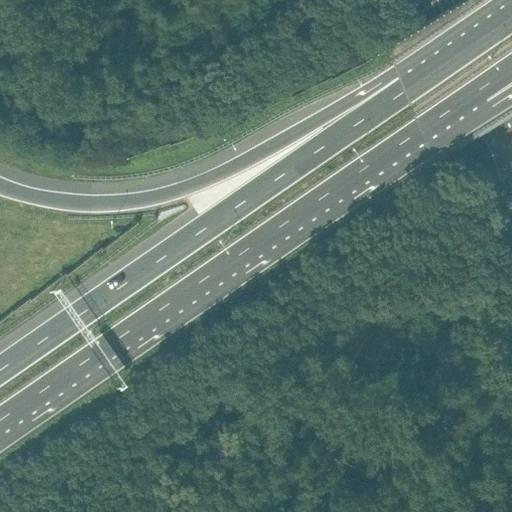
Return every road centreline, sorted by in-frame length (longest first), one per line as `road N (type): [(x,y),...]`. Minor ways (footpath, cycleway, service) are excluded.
road 1 (motorway): [(0,422),(477,89)]
road 2 (motorway): [(402,88),(0,367)]
road 3 (motorway): [(402,88),(159,196),(74,202),(0,184)]
road 4 (primary): [(449,0),(511,161)]
road 5 (motorway): [(511,13),(402,88)]
